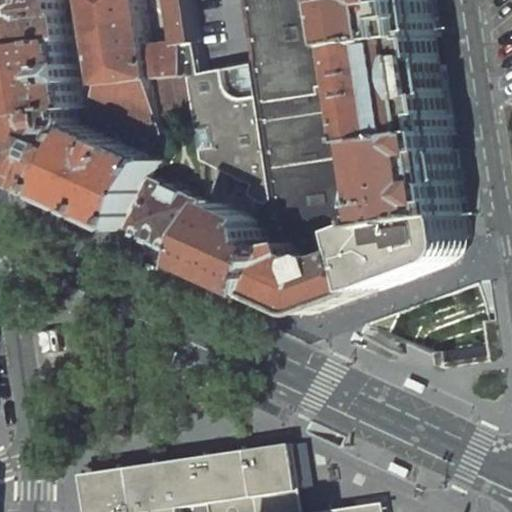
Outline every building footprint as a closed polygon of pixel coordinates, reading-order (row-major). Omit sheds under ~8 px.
[(80,40),(84,40),(80,15),(77,0),(0,0),(0,2),(8,52),(80,40)] [(77,0),(80,15),(96,13),(94,0),(77,0)] [(107,87),(160,78),(147,0),(94,0),(96,13),(100,37),(103,62),(106,79),(107,87)] [(196,73),(209,72),(206,54),(194,57),(191,45),(204,43),(196,0),(149,0),(147,0),(160,78),(196,73)] [(377,233),(340,0),(251,0),(261,62),(266,97),(283,209),(286,229),(289,246),(299,244),(365,235),(377,233)] [(365,0),(366,3),(373,48),(442,34),(437,0),(365,0)] [(457,130),(442,34),(373,48),(387,137),(387,142),(388,143),(393,142),(457,130)] [(8,52),(18,119),(83,108),(90,107),(86,82),(91,81),(89,64),(83,65),(80,40),(8,52)] [(91,81),(106,79),(103,62),(89,64),(91,81)] [(261,62),(230,68),(233,85),(234,90),(236,94),(239,96),(242,98),(246,99),(251,100),(266,97),(261,62)] [(267,220),(286,229),(283,209),(266,97),(251,100),(246,99),(242,98),(239,96),(236,94),(234,90),(233,85),(230,68),(209,72),(196,73),(201,110),(209,160),(209,161),(262,185),(258,192),(258,193),(258,195),(259,196),(260,197),(261,198),(270,202),(263,218),(267,220)] [(168,116),(201,110),(196,73),(160,78),(168,116)] [(117,107),(171,132),(168,116),(160,78),(107,87),(102,100),(117,107)] [(93,126),(107,132),(117,107),(102,100),(100,106),(93,126)] [(74,145),(82,148),(93,126),(100,106),(90,107),(83,108),(85,122),(74,145)] [(28,181),(60,196),(82,148),(74,145),(85,122),(83,108),(18,119),(28,181)] [(60,196),(135,231),(159,177),(168,160),(107,132),(93,126),(82,148),(60,196)] [(470,216),(457,130),(393,142),(402,201),(400,201),(400,207),(403,227),(470,216)] [(135,231),(186,255),(211,201),(159,177),(135,231)] [(202,262),(269,293),(286,252),(270,244),(273,240),(268,229),(264,226),(267,220),(263,218),(231,204),(228,205),(202,262)] [(380,291),(458,262),(473,236),(470,216),(403,227),(377,233),(365,235),(368,249),(380,291)] [(320,313),(380,291),(368,249),(335,261),(334,258),(328,255),(315,260),(315,261),(303,255),(299,244),(289,246),(286,252),(269,293),(309,312),(313,313),(317,313),(320,313)] [(45,331),(46,352),(67,350),(66,330),(45,331)] [(217,511),(390,511),(389,503),(328,511),(327,511),(309,511),(308,505),(299,443),(90,475),(95,511),(187,511),(187,508),(216,504),(217,511)] [(408,477),(412,470),(397,463),(393,470),(408,477)]
